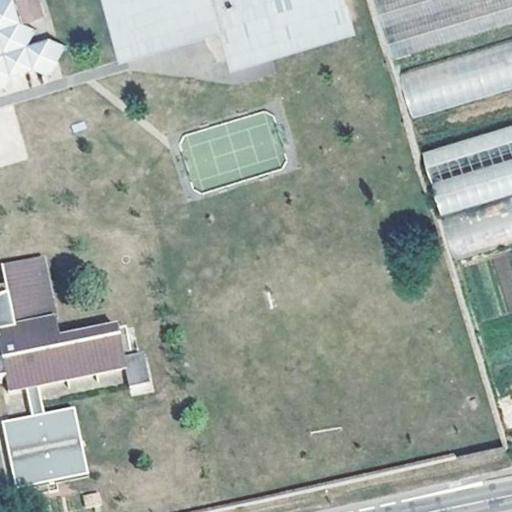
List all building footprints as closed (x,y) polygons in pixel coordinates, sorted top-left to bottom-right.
[(0,0),(0,73),(53,60),(47,35),(24,40),(12,0),(0,0)] [(213,0),(222,29),(318,0),(105,0),(111,21),(180,0),(213,0)] [(213,0),(180,0),(111,21),(123,59),(222,29),(213,0)] [(349,0),(318,0),(222,29),(234,68),(359,30),(349,0)] [(511,23),(511,0),(381,0),(399,58),(511,23)] [(511,40),(399,72),(411,117),(511,89),(511,40)] [(511,195),(511,127),(431,154),(450,216),(511,195)] [(511,248),(459,265),(511,438),(511,248)] [(6,292),(0,293),(0,390),(2,391),(0,384),(0,382),(6,382),(9,397),(123,371),(114,332),(61,344),(41,262),(1,270),(6,292)] [(15,490),(88,473),(73,405),(0,421),(15,490)]
